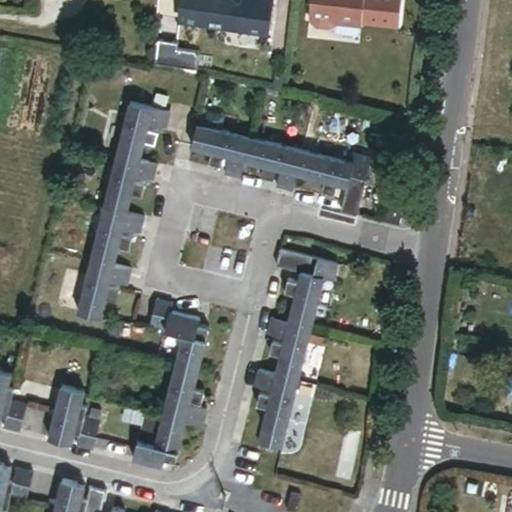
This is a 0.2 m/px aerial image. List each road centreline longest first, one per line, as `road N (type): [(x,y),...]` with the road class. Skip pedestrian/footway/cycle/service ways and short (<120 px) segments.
road 1 (residential): [(0,446),(167,487),(190,484),(208,468),(221,437),(254,300)]
road 2 (residential): [(276,211),(186,189),(165,279),(254,300)]
road 3 (residential): [(430,252),(464,0)]
road 4 (residential): [(404,438),(430,252)]
road 5 (residential): [(276,211),(430,252)]
